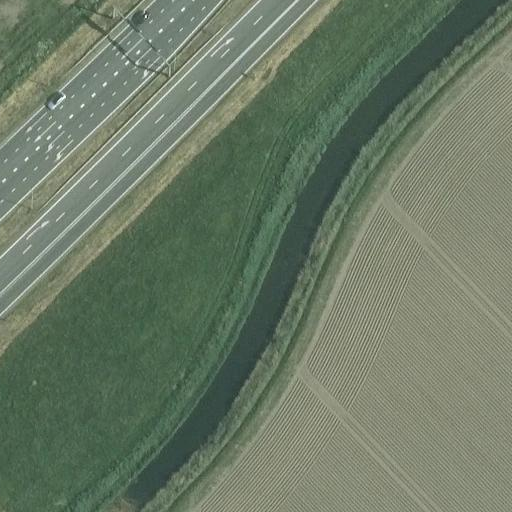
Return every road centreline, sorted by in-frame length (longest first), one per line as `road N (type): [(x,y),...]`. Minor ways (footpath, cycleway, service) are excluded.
road 1 (trunk): [(0,281),(292,0)]
road 2 (trunk): [(182,0),(0,180)]
